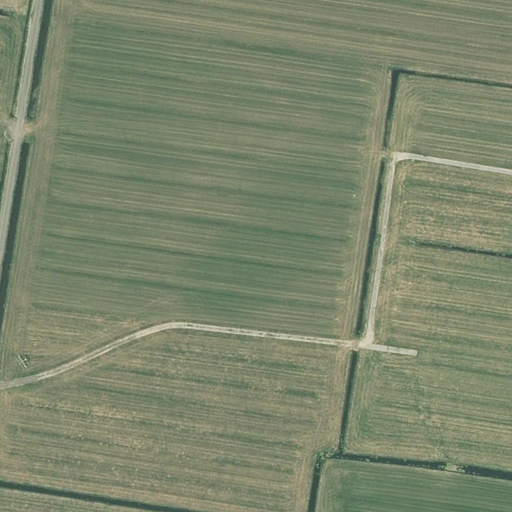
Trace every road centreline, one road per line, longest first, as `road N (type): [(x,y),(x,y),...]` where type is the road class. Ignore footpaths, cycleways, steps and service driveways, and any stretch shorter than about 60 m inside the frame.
road 1 (track): [(0,385),(179,325),(415,352)]
road 2 (track): [(368,346),(393,154),(511,172)]
road 3 (residential): [(0,248),(38,0)]
